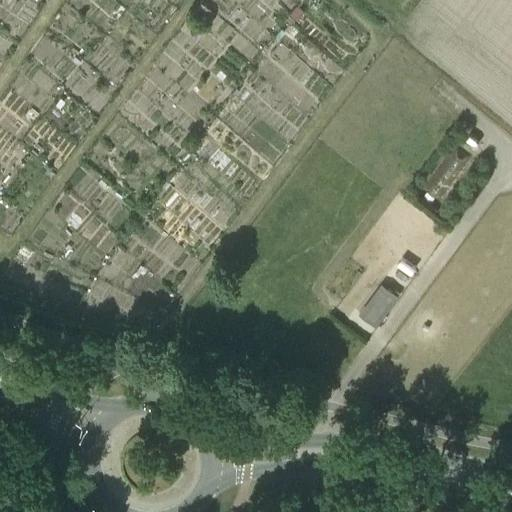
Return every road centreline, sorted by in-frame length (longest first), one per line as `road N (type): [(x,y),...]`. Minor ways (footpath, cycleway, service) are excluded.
road 1 (primary): [(334,453),(511,483)]
road 2 (primary): [(334,453),(207,441)]
road 3 (primary): [(211,477),(282,471),(334,453)]
